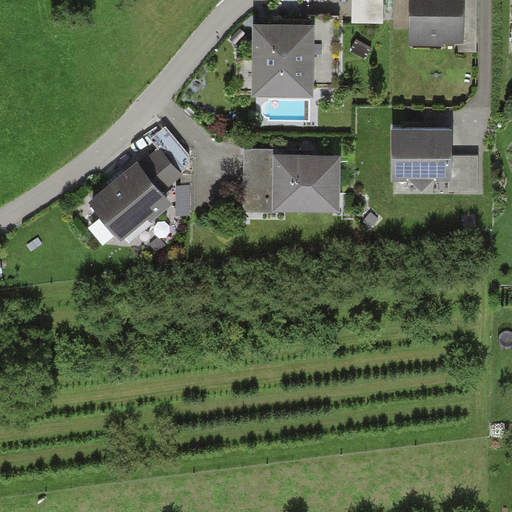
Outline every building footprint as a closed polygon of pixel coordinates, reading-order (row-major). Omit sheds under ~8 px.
[(354,0),(354,20),(387,20),(387,0),(354,0)] [(474,52),(473,0),(409,0),(410,34),(459,33),(459,53),(474,52)] [(334,85),(333,15),(316,15),(316,26),(254,26),(254,86),(334,85)] [(462,173),(452,173),(452,132),(389,133),(389,176),(445,176),(445,191),(479,190),(478,160),(462,160),(462,173)] [(160,150),(89,205),(112,235),(183,179),(160,150)] [(334,159),(249,157),(248,209),(333,211),(334,159)]
